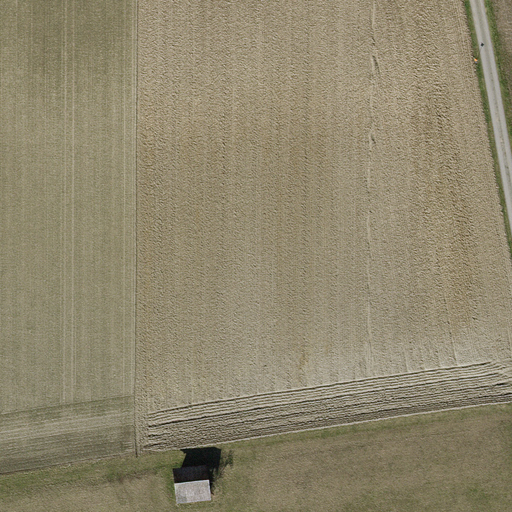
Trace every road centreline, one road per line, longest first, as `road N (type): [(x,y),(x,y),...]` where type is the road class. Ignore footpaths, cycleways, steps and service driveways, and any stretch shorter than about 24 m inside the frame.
road 1 (track): [(0,494),(511,409)]
road 2 (track): [(511,178),(478,0)]
